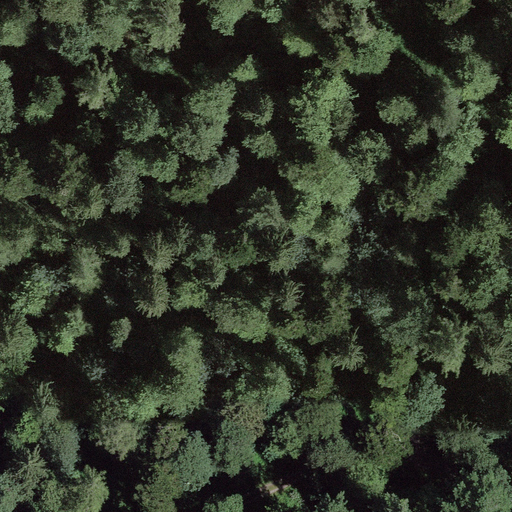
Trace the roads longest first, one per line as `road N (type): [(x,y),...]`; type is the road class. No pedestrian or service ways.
road 1 (track): [(221,511),(410,428),(469,481),(511,486)]
road 2 (track): [(410,428),(511,321)]
